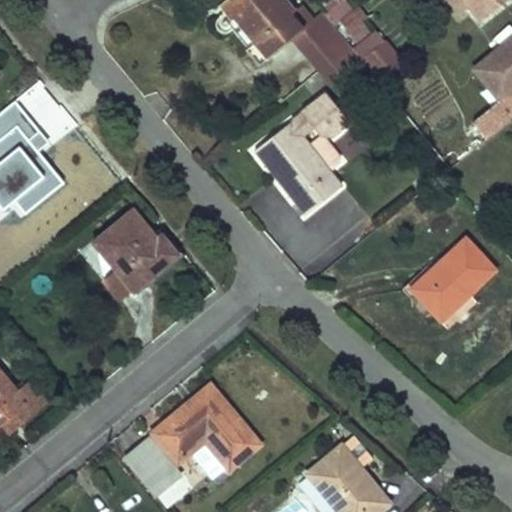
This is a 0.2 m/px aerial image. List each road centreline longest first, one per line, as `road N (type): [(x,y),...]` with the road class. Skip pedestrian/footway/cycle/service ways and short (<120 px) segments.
road 1 (residential): [(0,495),(276,272)]
road 2 (residential): [(68,17),(276,272)]
road 3 (residential): [(276,272),(315,322),(511,481)]
